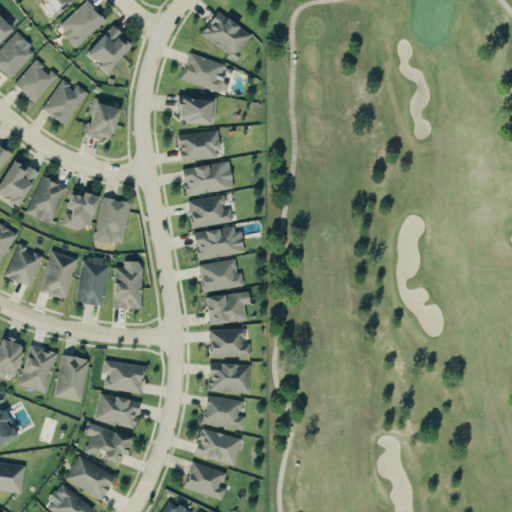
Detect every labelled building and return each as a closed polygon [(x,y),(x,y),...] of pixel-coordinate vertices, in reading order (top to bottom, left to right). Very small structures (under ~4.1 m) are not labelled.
[(41,0),(53,15),(70,0),(41,0)] [(75,48),(104,21),(85,0),(56,27),(75,48)] [(248,32),(211,13),(198,38),(235,57),(248,32)] [(103,72),(129,43),(110,25),(83,54),(103,72)] [(0,73),(8,81),(34,51),(14,32),(0,47),(0,73)] [(225,65),(187,53),(179,80),(224,94),(228,83),(220,81),(225,65)] [(57,76),(50,70),(48,72),(35,60),(13,85),(33,103),(57,76)] [(40,110),(63,126),(86,91),(76,85),(73,88),(60,80),(40,110)] [(213,99),(175,98),(174,123),(212,125),(213,99)] [(116,108),(91,102),(83,136),(108,142),(116,108)] [(217,159),(216,132),(175,133),(176,161),(217,159)] [(16,208),(35,172),(9,159),(0,176),(0,195),(9,199),(6,203),(16,208)] [(184,197),(225,189),(220,162),(179,170),(184,197)] [(25,215),(51,224),(65,186),(39,177),(25,215)] [(94,196),(67,192),(64,209),(62,225),(88,229),(94,196)] [(231,223),(229,207),(224,207),(222,196),(186,200),(189,228),(231,223)] [(122,244),(127,202),(99,199),(94,241),(122,244)] [(195,260),(242,253),(239,232),(233,233),(232,226),(191,233),(195,260)] [(4,277),(29,287),(40,257),(24,251),(26,247),(17,243),(4,277)] [(75,259),(50,251),(38,292),(63,300),(75,259)] [(73,302),(101,307),(107,266),(100,265),(101,259),(91,257),(90,262),(80,260),(73,302)] [(197,265),(201,293),(242,286),(240,273),(234,274),(232,259),(197,265)] [(112,267),(111,309),(138,310),(140,262),(121,261),(121,268),(112,267)] [(207,330),(207,358),(249,357),(248,342),(245,342),(244,329),(207,330)] [(0,376),(8,380),(18,353),(13,351),(17,341),(0,334),(0,376)] [(16,384),(43,393),(55,354),(28,345),(16,384)] [(79,401),(87,361),(60,356),(52,396),(79,401)] [(138,394),(143,366),(102,360),(100,373),(105,373),(103,389),(138,394)] [(248,363),(206,362),(205,390),(248,391),(248,363)] [(93,419),(132,428),(138,401),(99,392),(93,419)] [(244,416),(239,415),(241,400),(205,395),(201,423),(242,429),(244,416)] [(99,457),(118,463),(127,437),(87,422),(83,434),(89,436),(84,450),(99,455),(99,457)] [(192,454),(233,465),(240,438),(199,427),(192,454)] [(64,480),(101,498),(113,473),(75,456),(64,480)] [(181,488),(221,499),(224,488),(220,487),(224,471),(189,461),(181,488)] [(90,511),(93,509),(60,482),(43,502),(54,511),(90,511)]
